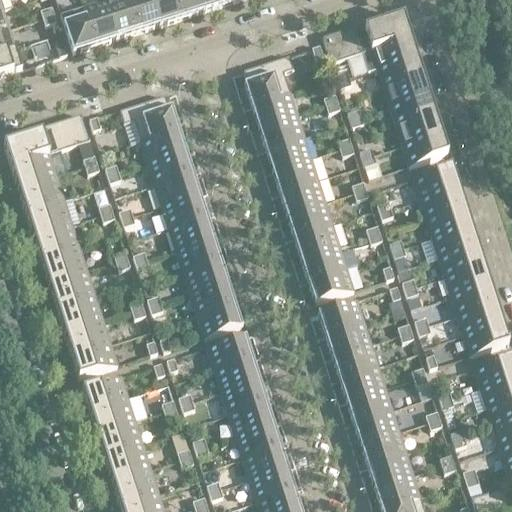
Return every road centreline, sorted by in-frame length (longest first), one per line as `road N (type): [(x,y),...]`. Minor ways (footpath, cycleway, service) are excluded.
road 1 (residential): [(359,511),(210,51)]
road 2 (residential): [(324,511),(175,62)]
road 3 (residential): [(423,0),(511,272)]
road 4 (tertiary): [(62,511),(0,313)]
road 5 (residential): [(0,122),(175,62)]
road 6 (residential): [(210,51),(366,0)]
